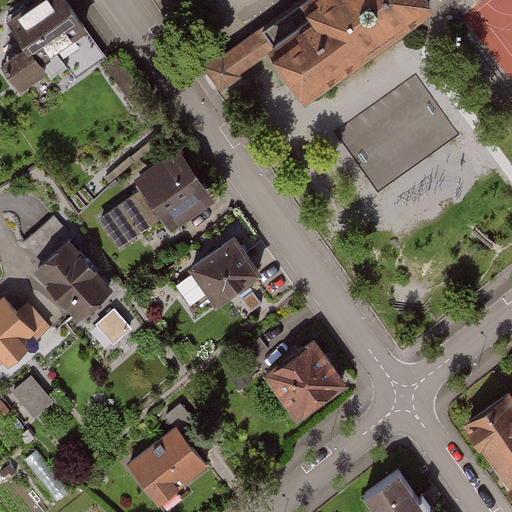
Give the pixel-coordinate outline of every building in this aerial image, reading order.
[(103,58),(59,0),(25,0),(8,13),(28,39),(3,59),(18,80),(48,58),(67,84),(103,58)] [(304,0),(259,32),(301,92),(431,2),(429,0),(304,0)] [(202,66),(219,89),(255,62),(239,39),(202,66)] [(416,76),(333,136),(379,199),(462,139),(416,76)] [(173,143),(129,174),(139,189),(99,217),(122,251),(161,224),(165,230),(211,198),(173,143)] [(68,233),(53,215),(23,240),(39,258),(68,233)] [(228,235),(187,265),(211,297),(252,267),(228,235)] [(66,241),(31,269),(72,320),(107,292),(66,241)] [(0,363),(33,336),(12,310),(0,296),(0,363)] [(33,336),(46,326),(25,300),(12,310),(33,336)] [(117,306),(98,324),(117,343),(136,325),(117,306)] [(269,350),(261,338),(239,353),(247,365),(269,350)] [(260,373),(292,418),(339,386),(308,340),(260,373)] [(244,389),(256,380),(236,356),(224,365),(244,389)] [(35,373),(16,390),(38,415),(57,398),(35,373)] [(511,399),(501,385),(452,419),(511,505),(511,399)] [(176,428),(128,463),(155,501),(203,466),(176,428)] [(423,511),(391,466),(355,491),(369,511),(423,511)]
